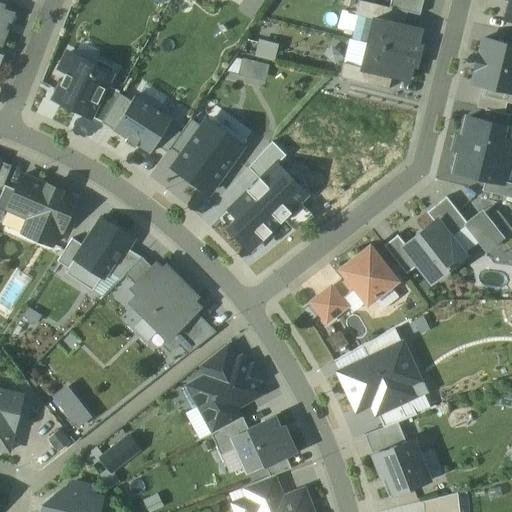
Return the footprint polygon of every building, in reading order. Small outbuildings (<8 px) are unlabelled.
[(239,0),(234,8),(251,18),(261,0),(239,0)] [(420,16),(423,0),(391,0),(390,8),(420,16)] [(374,19),(404,27),(408,13),(359,1),(356,15),(374,19)] [(0,4),(0,45),(1,46),(7,31),(6,30),(9,23),(13,14),(2,10),(4,6),(0,4)] [(404,27),(374,19),(368,44),(418,57),(421,45),(417,44),(420,30),(404,27)] [(511,46),(483,39),(480,55),(479,55),(475,71),(476,71),(473,83),(509,92),(511,92),(511,46)] [(259,42),(255,56),(273,61),(277,47),(259,42)] [(418,57),(368,44),(361,70),(392,77),(408,81),(411,68),(416,69),(418,57)] [(67,73),(75,57),(65,52),(57,68),(67,73)] [(53,100),(91,118),(107,86),(115,69),(97,60),(94,67),(75,57),(67,73),(53,100)] [(267,67),(243,61),(240,74),(264,80),(267,67)] [(389,91),(392,77),(361,70),(343,65),(340,79),(389,91)] [(102,124),(118,94),(119,93),(107,86),(91,118),(102,124)] [(509,92),(484,86),(479,108),(486,110),(504,115),(509,92)] [(102,124),(113,131),(132,103),(118,94),(102,124)] [(172,121),(136,97),(132,103),(113,131),(149,155),(155,146),(168,126),(172,121)] [(504,115),(486,110),(483,122),(506,127),(509,116),(504,115)] [(483,122),(467,118),(462,139),(458,138),(455,150),(459,151),(454,172),(485,180),(501,184),(501,182),(511,137),(511,128),(506,127),(483,122)] [(171,149),(183,157),(202,128),(191,120),(181,135),(171,149)] [(174,168),(209,195),(243,147),(208,122),(202,128),(183,157),(174,168)] [(181,135),(168,126),(155,146),(168,155),(171,149),(181,135)] [(272,143),(249,169),(260,180),(276,165),(276,166),(286,156),(272,143)] [(11,166),(0,161),(0,190),(3,191),(11,166)] [(220,219),(250,251),(283,220),(299,203),(306,196),(276,166),(276,165),(260,180),(220,219)] [(75,198),(22,176),(16,191),(8,209),(29,218),(23,233),(52,245),(58,231),(61,232),(75,198)] [(511,184),(501,182),(501,184),(485,180),(482,192),(511,198),(511,184)] [(16,191),(5,186),(3,191),(0,197),(0,222),(2,223),(8,209),(16,191)] [(435,222),(449,240),(465,228),(469,226),(466,222),(448,197),(428,212),(435,222)] [(299,203),(283,220),(296,232),(313,217),(299,203)] [(481,210),(466,222),(469,226),(465,228),(485,253),(503,240),(488,220),(481,210)] [(511,231),(498,212),(488,220),(503,240),(511,233),(511,231)] [(128,251),(135,241),(101,219),(83,247),(74,260),(99,276),(104,279),(107,274),(115,262),(119,265),(128,251)] [(406,245),(404,246),(419,265),(433,283),(464,259),(449,240),(435,222),(406,245)] [(404,246),(406,245),(398,235),(383,246),(406,275),(419,265),(404,246)] [(74,260),(83,247),(72,240),(57,262),(68,269),(74,260)] [(396,281),(370,248),(340,270),(367,304),(396,281)] [(115,262),(107,274),(118,282),(124,274),(141,258),(128,251),(119,265),(115,262)] [(151,269),(141,258),(124,274),(134,285),(151,269)] [(99,276),(74,260),(68,269),(93,285),(99,276)] [(164,272),(156,264),(151,269),(134,285),(130,288),(141,300),(134,307),(166,341),(196,313),(204,305),(168,267),(164,272)] [(0,304),(13,310),(29,276),(14,270),(0,299),(0,304)] [(330,289),(312,303),(326,322),(345,307),(330,289)] [(216,333),(196,313),(166,341),(162,346),(169,353),(177,345),(188,355),(216,333)] [(368,360),(402,345),(395,330),(362,347),(368,360)] [(368,360),(339,374),(357,411),(372,404),(377,414),(409,399),(401,381),(415,374),(402,345),(368,360)] [(225,346),(201,365),(208,376),(234,362),(225,346)] [(208,376),(188,387),(189,388),(192,387),(201,405),(199,406),(207,422),(234,408),(260,394),(241,358),(234,362),(208,376)] [(88,417),(64,387),(52,396),(77,426),(88,417)] [(201,405),(192,387),(189,388),(182,392),(192,410),(199,406),(201,405)] [(22,396),(0,390),(0,429),(13,432),(22,396)] [(409,399),(377,414),(384,428),(416,415),(409,399)] [(234,408),(207,422),(213,433),(240,419),(234,408)] [(240,419),(213,433),(210,434),(216,447),(231,439),(249,430),(243,418),(240,419)] [(274,418),(249,430),(231,439),(247,473),(264,465),(265,467),(286,457),(295,453),(284,428),(280,429),(274,418)] [(399,423),(370,434),(378,454),(406,443),(399,423)] [(13,432),(0,429),(0,449),(8,452),(13,432)] [(68,443),(59,431),(48,439),(57,451),(68,443)] [(126,439),(101,459),(111,471),(136,451),(126,439)] [(387,478),(395,497),(430,483),(413,440),(406,443),(378,454),(373,456),(382,480),(387,478)] [(286,457),(265,467),(270,479),(273,477),(291,470),(286,457)] [(270,479),(244,488),(248,499),(252,510),(282,499),(273,477),(270,479)] [(42,506),(40,511),(99,511),(102,499),(90,496),(92,486),(71,481),(69,489),(63,487),(42,506)] [(282,499),(252,510),(252,511),(311,511),(304,490),(282,499)] [(423,502),(424,511),(459,511),(458,494),(423,502)] [(248,499),(233,504),(235,511),(252,511),(252,510),(248,499)]
